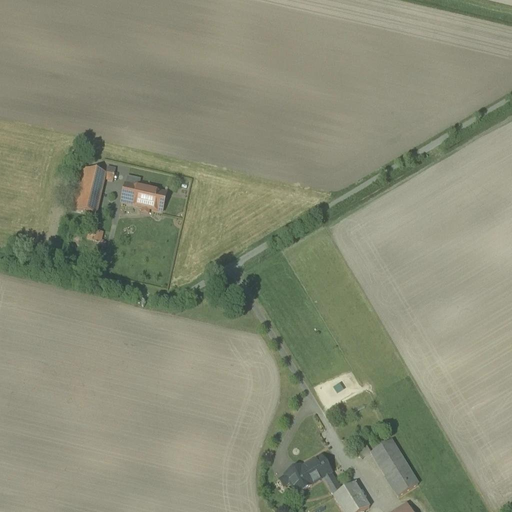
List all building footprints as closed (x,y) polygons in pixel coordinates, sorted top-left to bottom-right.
[(115,170),(107,168),(105,175),(106,175),(105,182),(112,183),(115,170)] [(105,175),(79,169),(69,211),(96,217),(105,182),(106,175),(105,175)] [(140,181),(127,178),(125,186),(121,205),(142,209),(142,210),(148,212),(149,211),(162,214),(166,195),(138,189),(140,181)] [(102,234),(96,232),(95,235),(94,242),(100,244),(102,234)] [(95,235),(88,234),(86,240),(94,242),(95,235)] [(417,487),(390,443),(371,455),(370,455),(398,499),(417,487)] [(365,446),(356,452),(362,460),(370,455),(371,455),(365,446)] [(308,465),(300,470),(299,468),(285,477),(290,485),(297,496),(322,481),(331,475),(321,459),(309,467),(308,465)] [(342,493),(331,475),(322,481),(333,498),(342,493)] [(285,477),(278,481),(282,489),(290,485),(285,477)] [(333,498),(333,499),(340,511),(365,511),(369,510),(354,486),(342,493),(333,498)]
